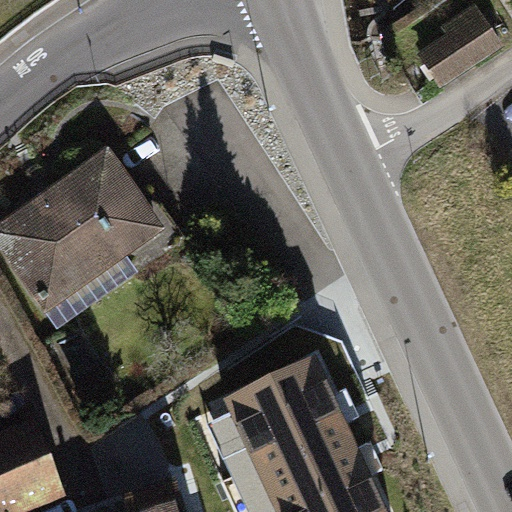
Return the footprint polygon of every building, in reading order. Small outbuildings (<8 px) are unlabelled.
[(450,40),(419,60),(440,91),(502,50),(475,10),(444,31),(450,40)] [(114,152),(0,228),(0,250),(47,318),(171,237),(114,152)] [(258,408),(189,437),(210,498),(280,470),(258,408)] [(40,425),(0,441),(0,511),(48,511),(72,502),(40,425)] [(129,511),(189,511),(181,487),(126,504),(129,511)]
